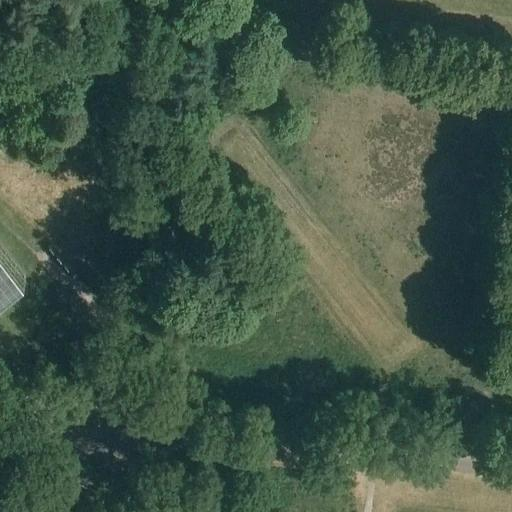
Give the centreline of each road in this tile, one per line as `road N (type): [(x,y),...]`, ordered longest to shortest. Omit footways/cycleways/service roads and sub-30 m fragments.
road 1 (unclassified): [(511,470),(89,421)]
road 2 (track): [(139,0),(89,421)]
